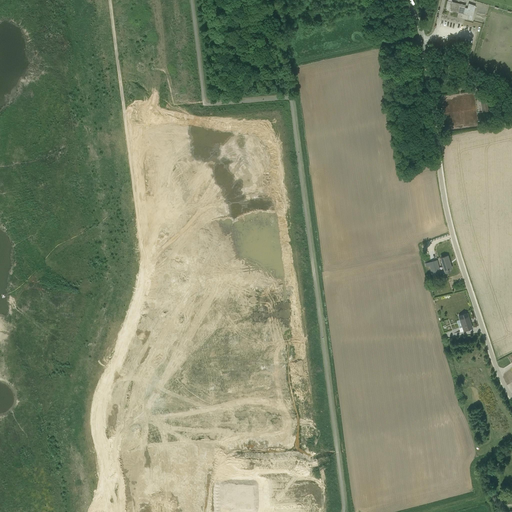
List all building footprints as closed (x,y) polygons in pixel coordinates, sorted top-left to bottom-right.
[(445,10),(458,13),(457,17),(463,19),(472,21),(475,6),(468,3),(467,8),(465,7),(465,5),(447,1),(445,10)] [(480,100),(482,112),(488,111),(487,99),(480,100)] [(445,270),(446,273),(450,272),(449,269),(451,268),(448,256),(441,258),(445,270)] [(437,260),(426,263),(427,266),(430,265),(432,275),(440,273),(437,260)] [(463,331),(464,331),(472,328),(467,313),(459,316),(460,319),(456,321),(460,332),(463,330),(463,331)]
